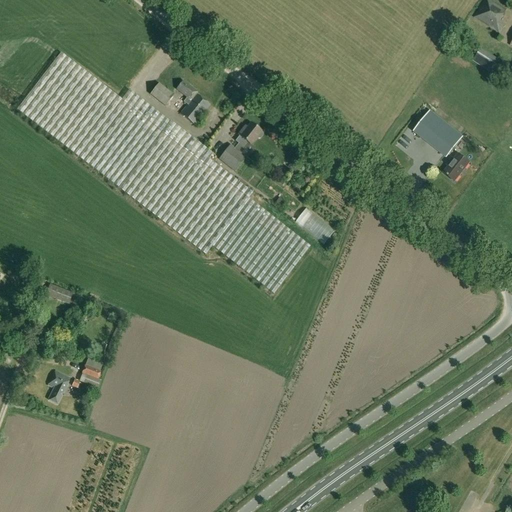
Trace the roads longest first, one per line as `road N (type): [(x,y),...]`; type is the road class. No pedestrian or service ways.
road 1 (unclassified): [(511,290),(140,0)]
road 2 (unclassified): [(511,318),(241,511)]
road 3 (primary): [(321,492),(511,358)]
road 4 (unclassified): [(511,395),(350,508)]
